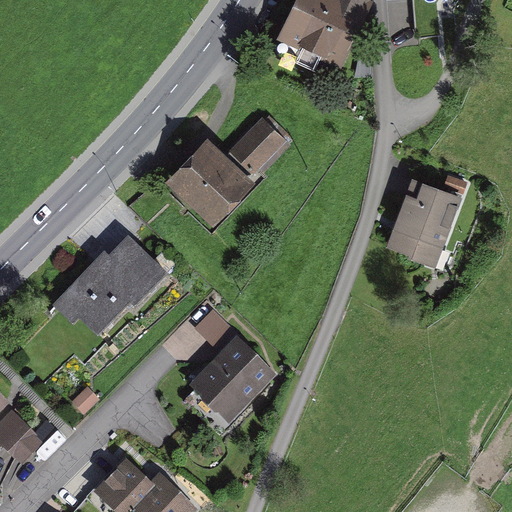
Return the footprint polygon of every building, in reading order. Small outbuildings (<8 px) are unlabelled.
[(363,0),(300,0),(285,36),(338,59),(363,0)] [(210,144),(173,181),(214,220),(252,181),(246,175),(281,139),(264,123),(227,161),(210,144)] [(458,197),(425,184),(419,200),(408,196),(391,245),(435,261),(458,197)] [(163,276),(129,245),(111,265),(104,258),(59,307),(74,321),(78,316),(98,334),(130,299),(136,305),(163,276)] [(217,320),(198,340),(215,355),(234,335),(217,320)] [(269,378),(238,347),(198,386),(229,417),(269,378)] [(103,406),(90,393),(75,408),(88,421),(103,406)] [(0,432),(0,454),(25,477),(47,452),(12,420),(0,432)] [(150,489),(127,467),(99,495),(116,511),(190,511),(191,511),(159,480),(150,489)]
